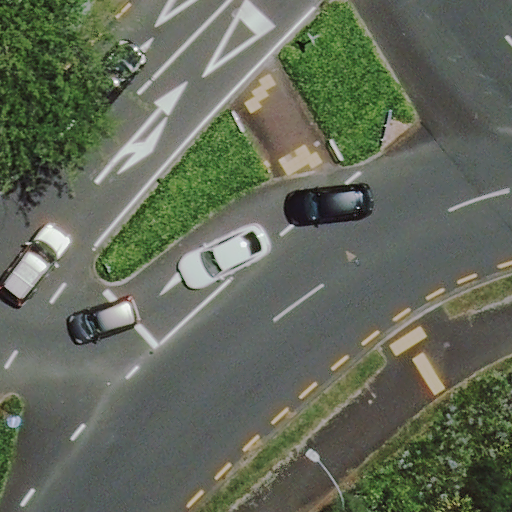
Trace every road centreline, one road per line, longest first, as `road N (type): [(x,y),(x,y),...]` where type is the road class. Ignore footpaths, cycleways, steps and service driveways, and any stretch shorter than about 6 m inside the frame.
road 1 (secondary): [(511,188),(359,250),(145,412)]
road 2 (secondary): [(12,280),(133,105),(228,0)]
road 3 (tertiary): [(12,280),(145,412)]
